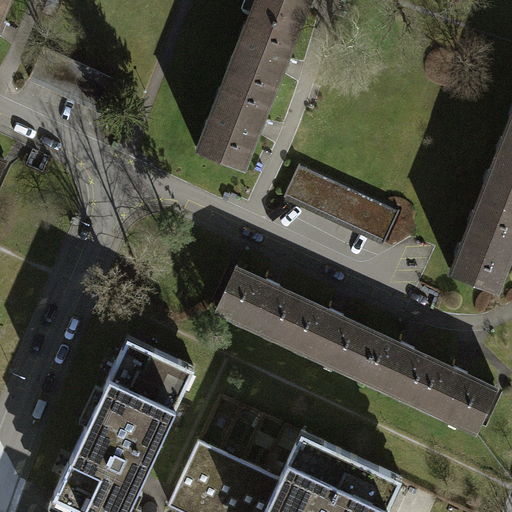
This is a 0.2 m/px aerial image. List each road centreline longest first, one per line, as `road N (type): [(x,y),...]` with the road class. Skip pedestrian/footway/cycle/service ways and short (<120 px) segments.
road 1 (residential): [(0,473),(122,166)]
road 2 (residential): [(122,166),(386,287)]
road 3 (residential): [(0,109),(122,166)]
